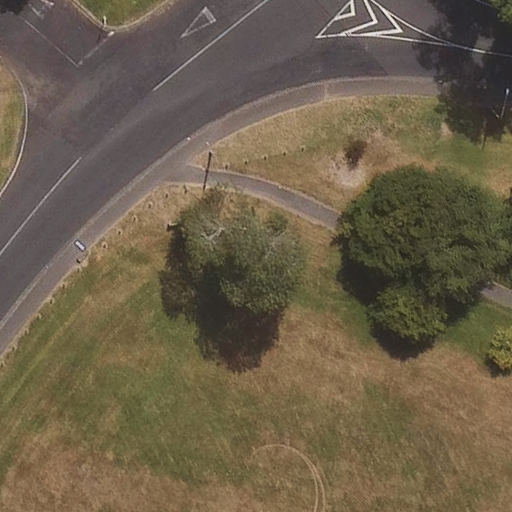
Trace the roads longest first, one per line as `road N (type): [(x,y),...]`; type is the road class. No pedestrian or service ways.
road 1 (tertiary): [(511,65),(392,53),(317,58),(125,110)]
road 2 (tertiary): [(0,255),(125,110)]
road 3 (tertiary): [(125,110),(263,0)]
road 4 (residential): [(0,3),(125,110)]
